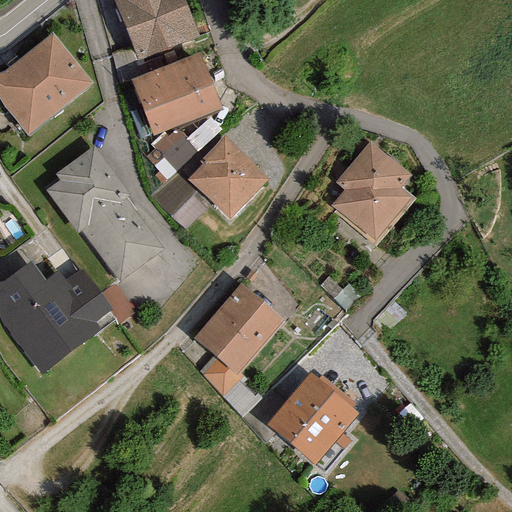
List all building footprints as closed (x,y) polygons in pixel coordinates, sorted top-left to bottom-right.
[(182,0),(124,0),(112,4),(135,65),(198,41),(182,0)] [(54,35),(0,76),(0,104),(26,137),(93,86),(54,35)] [(200,56),(132,83),(154,139),(222,111),(200,56)] [(223,139),(184,178),(229,222),(268,183),(223,139)] [(411,179),(369,143),(334,184),(343,192),(330,207),(375,244),(412,200),(401,191),(411,179)] [(128,198),(92,149),(56,176),(59,183),(46,193),(77,234),(82,231),(119,282),(161,252),(123,201),(128,198)] [(161,191),(156,196),(185,229),(208,208),(194,192),(175,208),(161,191)] [(44,282),(31,265),(0,287),(0,315),(42,372),(116,317),(81,271),(65,283),(57,272),(44,282)] [(283,323),(240,286),(193,340),(236,378),(283,323)] [(359,418),(309,377),(266,429),(315,470),(359,418)]
